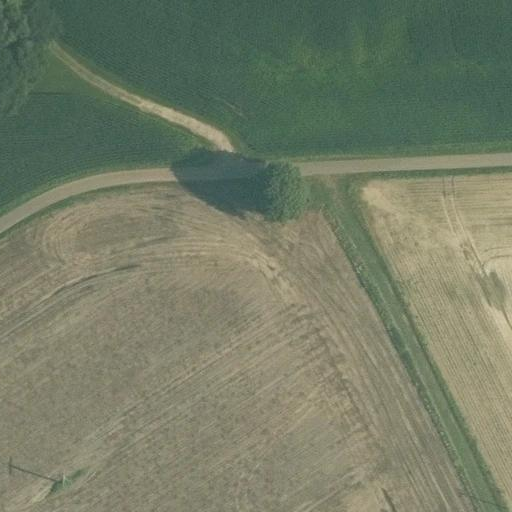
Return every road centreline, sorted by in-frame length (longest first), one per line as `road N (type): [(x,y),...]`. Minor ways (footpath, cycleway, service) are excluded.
road 1 (unclassified): [(511,158),(135,175),(44,198),(0,228)]
road 2 (track): [(0,2),(71,70),(195,132),(237,169)]
